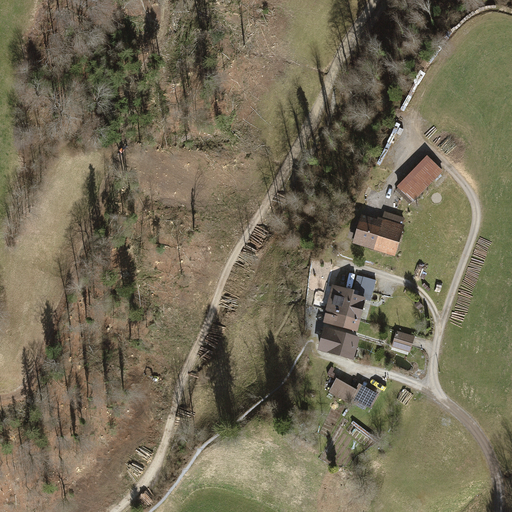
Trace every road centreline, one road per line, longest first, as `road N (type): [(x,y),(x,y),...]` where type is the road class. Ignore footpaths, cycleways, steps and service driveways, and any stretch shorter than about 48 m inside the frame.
road 1 (unclassified): [(374,0),(231,262),(152,472),(114,511)]
road 2 (residential): [(501,511),(487,447),(441,399),(432,374),(475,231),(475,202),(401,118)]
road 3 (track): [(0,398),(23,391),(40,360),(123,136)]
road 4 (track): [(401,118),(465,17),(485,8),(511,11)]
